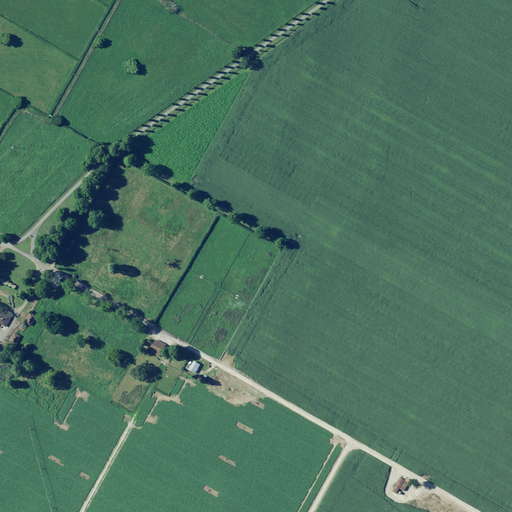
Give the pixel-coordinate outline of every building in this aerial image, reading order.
[(3,284),(7,286),(8,285),(15,289),(17,286),(0,276),(0,280),(4,283),(3,284)] [(0,307),(0,324),(6,328),(14,315),(0,307)] [(37,316),(30,312),(25,325),(31,328),(37,316)] [(16,346),(21,336),(18,334),(16,333),(10,342),(16,346)] [(167,345),(157,340),(153,347),(151,345),(148,350),(160,357),(167,345)] [(201,364),(195,361),(189,370),(196,374),(201,364)] [(406,480),(401,478),(393,491),(397,493),(400,488),(404,491),(411,481),(407,478),(406,480)]
